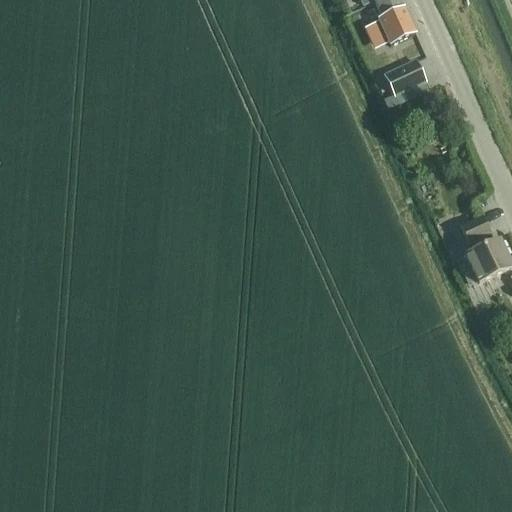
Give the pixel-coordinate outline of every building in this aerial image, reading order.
[(358,0),(363,9),(373,4),(374,6),(386,0),(358,0)] [(397,0),(386,0),(374,6),(381,21),(378,23),(390,49),(415,38),(403,11),(403,12),(397,0)] [(448,19),(438,21),(442,43),(452,41),(448,19)] [(415,64),(385,79),(399,108),(429,93),(415,64)] [(480,220),(459,231),(468,249),(489,238),(480,220)] [(477,287),(511,271),(498,243),(464,259),(477,287)]
